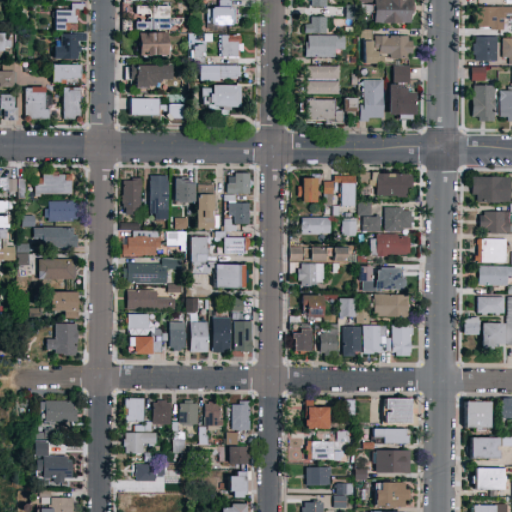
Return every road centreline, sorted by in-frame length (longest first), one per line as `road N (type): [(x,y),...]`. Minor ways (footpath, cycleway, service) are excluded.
road 1 (residential): [(437,511),(444,0)]
road 2 (residential): [(98,511),(104,0)]
road 3 (residential): [(269,511),(273,0)]
road 4 (residential): [(0,147),(511,150)]
road 5 (residential): [(12,377),(511,381)]
